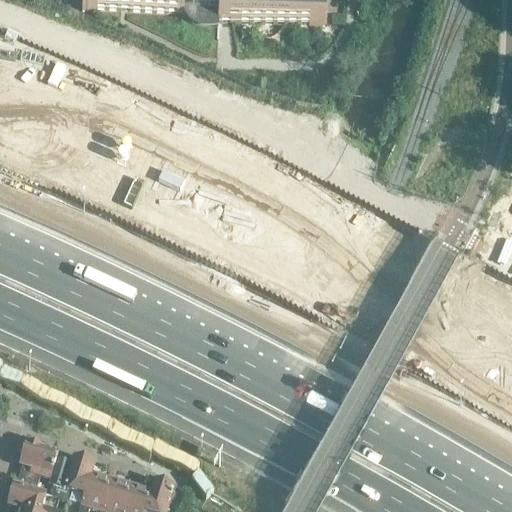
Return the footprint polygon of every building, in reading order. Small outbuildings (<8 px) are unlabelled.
[(81,0),(81,12),(177,15),(177,16),(178,19),(179,21),(181,22),(183,25),(184,26),(186,28),(187,29),(188,29),(189,30),(191,31),(193,32),(194,33),(196,33),(198,34),(200,35),(202,35),(205,36),(209,36),(211,36),(214,36),(217,36),(216,43),(218,43),(218,29),(217,29),(218,23),(253,24),(324,27),(325,0),(81,0)] [(50,481),(56,462),(58,455),(26,445),(19,467),(22,468),(17,483),(37,489),(40,479),(50,481)] [(73,460),(71,467),(64,490),(64,491),(54,488),(50,499),(70,505),(73,494),(84,497),(91,476),(94,466),(73,460)] [(64,490),(71,467),(56,462),(50,481),(49,487),(64,490)] [(94,511),(101,511),(111,482),(91,476),(84,497),(79,511),(89,511),(90,511),(94,511)] [(122,511),(130,488),(111,482),(101,511),(122,511)] [(153,483),(150,493),(144,511),(166,511),(174,489),(153,483)] [(44,497),(13,488),(7,508),(17,511),(19,511),(53,511),(41,508),(44,497)] [(144,511),(150,493),(130,488),(122,511),(144,511)]
